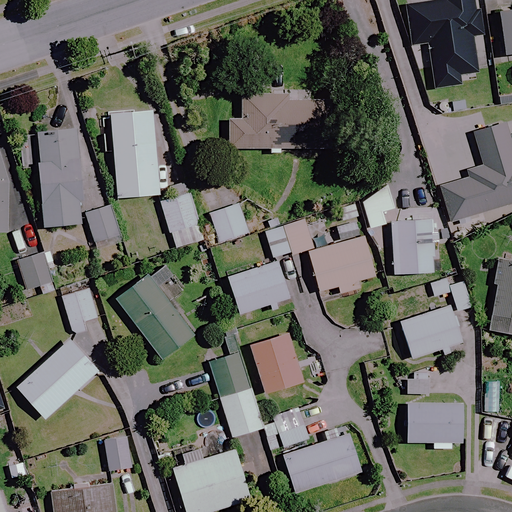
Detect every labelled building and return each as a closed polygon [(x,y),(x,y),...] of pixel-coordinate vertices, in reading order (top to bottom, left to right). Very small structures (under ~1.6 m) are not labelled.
[(472,12),(470,0),(445,0),(445,2),(408,6),(413,46),(430,45),(435,90),(461,87),(459,76),(475,74),(470,32),(479,31),(477,12),(472,12)] [(511,11),(501,12),(506,56),(511,55),(511,11)] [(330,102),(230,98),(228,147),(328,151),(330,102)] [(158,196),(151,111),(110,114),(116,199),(158,196)] [(511,156),(502,124),(470,133),(482,174),(439,187),(450,224),(511,205),(511,156)] [(81,225),(76,133),(38,135),(43,227),(81,225)] [(390,217),(383,191),(357,199),(364,224),(390,217)] [(202,241),(188,194),(158,203),(172,250),(202,241)] [(246,235),(237,204),(209,212),(218,243),(246,235)] [(121,244),(109,207),(84,215),(96,252),(121,244)] [(434,272),(430,220),(389,224),(393,276),(434,272)] [(309,249),(301,221),(263,231),(271,260),(309,249)] [(375,276),(364,237),(306,253),(317,293),(336,287),(338,295),(359,289),(357,282),(375,276)] [(477,249),(461,251),(463,267),(480,265),(477,249)] [(51,285),(44,255),(19,261),(25,291),(51,285)] [(288,299),(277,262),(225,279),(236,316),(288,299)] [(511,264),(497,262),(486,332),(511,335),(511,264)] [(192,336),(148,277),(116,301),(160,360),(192,336)] [(468,308),(461,283),(447,287),(455,312),(468,308)] [(97,319),(88,287),(60,295),(71,335),(86,331),(84,323),(97,319)] [(461,344),(449,306),(398,321),(409,360),(461,344)] [(301,383),(286,334),(247,345),(262,395),(301,383)] [(98,372),(69,339),(15,388),(44,420),(98,372)] [(263,429),(239,354),(207,364),(230,439),(263,429)] [(451,375),(434,375),(434,393),(451,393),(451,375)] [(433,382),(405,381),(404,395),(432,396),(433,382)] [(460,444),(462,405),(407,403),(406,443),(431,444),(431,450),(449,451),(449,443),(460,444)] [(306,440),(302,426),(265,438),(269,452),(306,440)] [(358,473),(346,436),(281,457),(292,494),(358,473)] [(132,469),(129,445),(104,449),(107,472),(132,469)] [(210,511),(249,500),(233,450),(170,469),(182,511),(210,511)] [(112,511),(109,487),(50,495),(52,511),(112,511)] [(8,511),(2,492),(0,493),(0,511),(8,511)]
